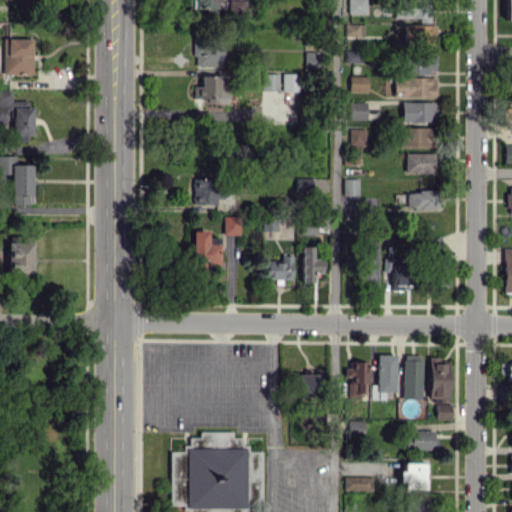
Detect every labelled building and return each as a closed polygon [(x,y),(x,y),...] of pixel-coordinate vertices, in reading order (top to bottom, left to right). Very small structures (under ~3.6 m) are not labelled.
[(190,0),(191,11),(215,12),(215,0),(190,0)] [(365,0),(345,0),(346,13),(365,13),(365,0)] [(393,18),(419,17),(419,22),(429,22),(428,0),(393,0),(393,18)] [(363,23),(344,23),(344,35),(362,36),(363,23)] [(434,44),(434,24),(402,23),(402,35),(401,35),(400,43),(434,44)] [(192,36),(192,66),(224,65),(223,36),(192,36)] [(31,38),(4,38),(3,74),(30,74),(31,38)] [(343,63),(364,64),(364,50),(343,49),(343,63)] [(303,68),(319,68),(319,52),(304,51),(303,68)] [(434,74),(434,54),(408,53),(407,73),(434,74)] [(298,72),(281,73),(281,91),(298,91),(298,72)] [(278,73),(261,73),(261,90),(277,90),(278,73)] [(366,76),(347,75),(347,91),(366,91),(366,76)] [(217,76),(199,76),(200,86),(192,86),(193,102),(228,102),(227,84),(217,84),(217,76)] [(434,77),(391,76),(391,95),(433,96),(434,77)] [(29,100),(11,101),(12,141),(30,141),(29,100)] [(400,121),(433,121),(432,100),(399,101),(400,121)] [(365,101),(340,101),(340,119),(365,119),(365,101)] [(399,146),(432,147),(432,127),(400,126),(399,146)] [(364,127),(347,128),(348,146),(364,145),(364,127)] [(511,144),(503,144),(502,162),(511,162),(511,144)] [(433,152),(404,152),(403,172),(433,173),(433,152)] [(31,164),(8,164),(8,169),(10,169),(9,203),(30,204),(31,164)] [(327,193),(328,177),(295,177),(295,192),(327,193)] [(192,203),(214,204),(215,178),(192,178),(192,203)] [(357,194),(358,178),(342,178),(342,194),(357,194)] [(435,190),(393,192),(393,202),(404,202),(404,209),(436,208),(435,190)] [(221,234),(239,234),(239,215),(221,215),(221,234)] [(279,216),(262,216),(261,230),(278,231),(279,216)] [(300,233),(317,234),(317,220),(300,220),(300,233)] [(218,262),(217,237),(206,237),(206,230),(190,230),(191,263),(218,262)] [(31,242),(7,241),(6,273),(31,273),(31,242)] [(321,272),(321,259),(312,259),(312,246),(301,245),(300,281),(313,282),(313,272),(321,272)] [(377,248),(359,247),(357,287),(376,287),(377,248)] [(511,292),(511,247),(502,248),(503,292),(511,292)] [(291,254),(280,254),(280,260),(265,260),(264,278),(290,278),(291,254)] [(407,288),(407,264),(394,264),(394,258),(382,258),(382,273),(389,273),(389,288),(407,288)] [(448,285),(447,262),(429,263),(430,285),(448,285)] [(394,354),(375,354),(375,384),(370,384),(370,398),(383,398),(383,392),(394,392),(394,354)] [(400,398),(419,398),(420,355),(401,354),(400,398)] [(447,358),(427,357),(426,400),(447,401),(447,358)] [(365,361),(349,360),(348,394),(365,395),(365,361)] [(511,361),(498,362),(498,378),(511,378),(511,361)] [(295,396),(317,396),(318,374),(295,373),(295,396)] [(507,383),(498,383),(498,400),(506,400),(507,383)] [(450,419),(449,403),(433,403),(434,419),(450,419)] [(347,420),(347,436),(363,436),(362,419),(347,420)] [(404,449),(434,449),(434,429),(404,430),(404,449)] [(184,510),(184,511),(243,511),(249,504),(260,504),(260,450),(243,451),(243,442),(228,431),(197,431),(197,437),(187,437),(187,445),(181,445),(181,450),(168,450),(168,504),(176,504),(184,510)] [(399,462),(399,487),(423,488),(424,462),(399,462)] [(371,476),(342,476),(343,490),(372,490),(371,476)] [(424,511),(425,496),(401,495),(400,511),(424,511)]
